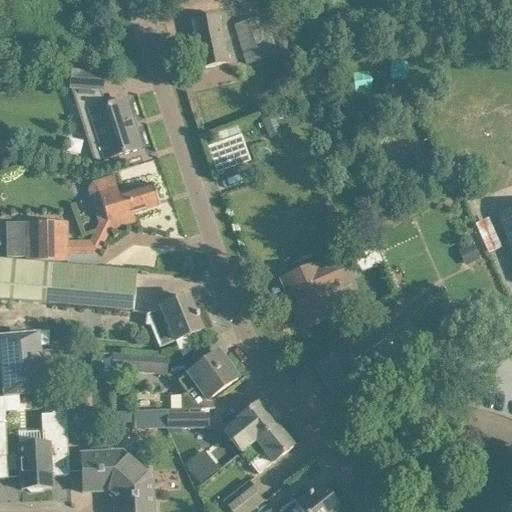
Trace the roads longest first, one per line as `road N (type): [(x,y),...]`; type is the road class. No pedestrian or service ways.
road 1 (residential): [(348,471),(247,339),(138,16)]
road 2 (residential): [(511,442),(453,422),(396,431),(348,471)]
